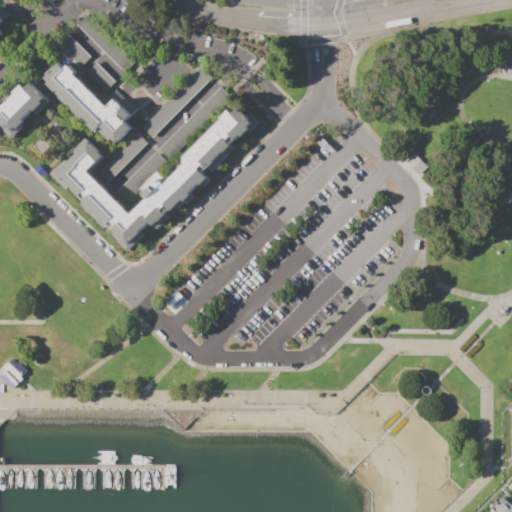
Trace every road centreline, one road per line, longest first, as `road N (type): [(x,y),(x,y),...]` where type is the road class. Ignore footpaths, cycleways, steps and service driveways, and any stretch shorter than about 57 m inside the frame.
road 1 (residential): [(131,292),(321,106),(320,3)]
road 2 (residential): [(0,168),(26,180),(131,292)]
road 3 (tertiary): [(321,29),(496,0)]
